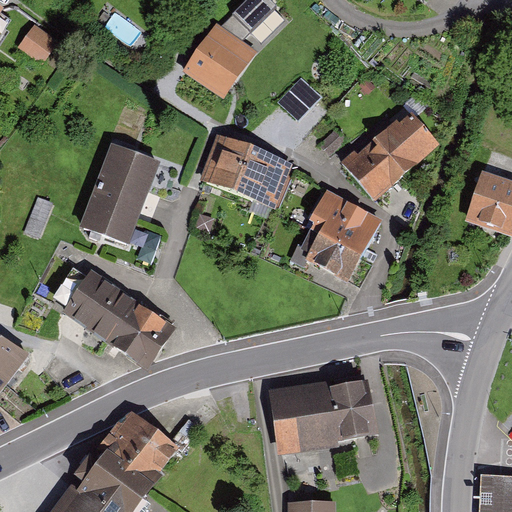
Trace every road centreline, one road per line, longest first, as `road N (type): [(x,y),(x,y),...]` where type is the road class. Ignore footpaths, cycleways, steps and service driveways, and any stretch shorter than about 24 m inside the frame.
road 1 (tertiary): [(369,337),(210,373),(121,403),(0,464)]
road 2 (residential): [(267,149),(388,221),(388,255),(364,314),(369,337)]
road 3 (tertiary): [(488,345),(465,418),(455,511)]
road 4 (tertiary): [(488,345),(443,333),(369,337)]
